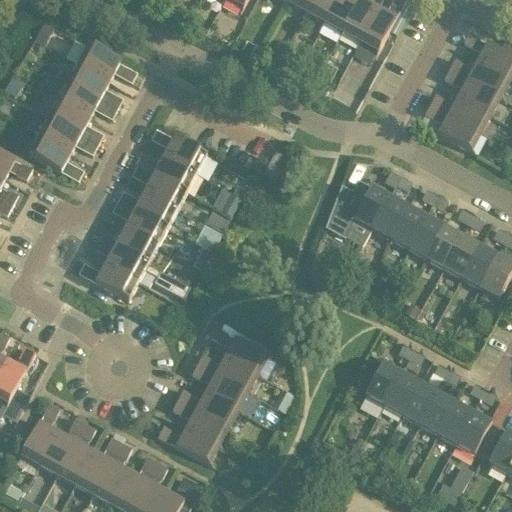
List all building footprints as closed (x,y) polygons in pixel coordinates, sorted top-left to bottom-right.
[(223,0),(223,1),(242,11),(247,0),(223,0)] [(289,0),(286,6),(304,16),(312,0),(289,0)] [(312,0),(304,16),(322,26),(335,0),(312,0)] [(351,0),(335,0),(322,26),(340,36),(358,3),(351,0)] [(399,16),(406,5),(396,0),(394,0),(389,10),(399,16)] [(358,3),(340,36),(358,45),(375,13),(358,3)] [(375,13),(358,45),(376,55),(394,23),(375,13)] [(468,38),(463,48),(474,54),(479,57),(474,65),(510,84),(511,80),(511,61),(485,47),(480,44),(468,38)] [(76,69),(108,86),(113,77),(131,87),(137,77),(118,67),(118,68),(86,50),(76,69)] [(449,74),(460,81),(466,70),(455,64),(449,74)] [(474,65),(465,83),(500,102),(510,84),(474,65)] [(104,94),(108,86),(76,69),(66,87),(117,114),(122,103),(104,94)] [(455,91),(460,81),(449,74),(443,85),(455,91)] [(465,83),(455,101),(490,120),(500,102),(465,83)] [(111,123),(117,114),(66,87),(56,105),(89,122),(93,114),(111,123)] [(429,110),(441,117),(446,106),(435,100),(429,110)] [(455,101),(445,119),(481,138),(490,120),(455,101)] [(85,129),(89,122),(56,105),(47,123),(98,150),(103,139),(85,129)] [(436,126),(441,117),(429,110),(424,120),(436,126)] [(445,119),(435,138),(471,157),(481,138),(445,119)] [(92,160),(98,150),(47,123),(37,141),(70,158),(74,150),(92,160)] [(163,162),(196,180),(206,162),(173,144),(174,143),(156,133),(151,144),(168,153),(163,162)] [(66,166),(70,158),(37,141),(27,159),(60,177),(60,176),(78,185),(84,175),(66,166)] [(274,183),(285,161),(273,155),(262,177),(274,183)] [(0,158),(0,182),(3,184),(13,166),(0,158)] [(196,180),(163,162),(160,169),(142,160),(136,171),(187,198),(196,180)] [(26,185),(32,174),(21,168),(15,179),(26,185)] [(177,216),(187,198),(136,171),(131,180),(149,190),(144,198),(177,216)] [(395,189),(400,180),(390,175),(385,183),(395,189)] [(400,180),(395,189),(407,195),(412,186),(400,180)] [(371,234),(389,201),(370,191),(361,207),(350,201),(353,195),(341,189),(324,232),(343,242),(352,224),(371,234)] [(431,209),(436,200),(426,194),(420,203),(431,209)] [(0,206),(11,212),(18,200),(6,195),(0,206)] [(177,216),(144,198),(140,205),(123,196),(117,206),(167,234),(177,216)] [(231,220),(241,203),(231,197),(221,214),(231,220)] [(436,200),(431,209),(443,215),(448,206),(436,200)] [(389,244),(407,211),(389,201),(371,234),(389,244)] [(0,217),(6,221),(11,212),(0,206),(0,217)] [(158,251),(167,234),(117,206),(111,216),(129,225),(125,234),(158,251)] [(407,253),(424,221),(407,211),(389,244),(407,253)] [(467,228),(472,219),(462,214),(457,223),(467,228)] [(221,236),(227,225),(211,216),(205,227),(221,236)] [(472,219),(467,228),(479,234),(484,226),(472,219)] [(424,263),(442,230),(424,221),(407,253),(424,263)] [(442,273),(460,240),(442,230),(424,263),(442,273)] [(158,251),(125,234),(121,241),(103,231),(98,242),(148,269),(158,251)] [(503,247),(507,239),(497,233),(492,242),(503,247)] [(511,241),(507,239),(503,247),(511,252),(511,241)] [(460,283),(478,250),(460,240),(442,273),(460,283)] [(138,287),(148,269),(98,242),(92,252),(110,261),(106,269),(138,287)] [(478,292),(496,260),(478,250),(460,283),(478,292)] [(511,268),(496,260),(478,292),(496,302),(511,273),(511,268)] [(138,287),(106,269),(101,277),(83,267),(78,278),(96,287),(96,288),(128,306),(138,287)] [(184,305),(190,289),(151,274),(145,290),(184,305)] [(224,351),(230,340),(217,333),(210,343),(224,351)] [(0,339),(0,353),(2,355),(9,344),(0,339)] [(234,343),(224,362),(258,380),(268,362),(234,343)] [(408,363),(413,355),(402,349),(397,358),(408,363)] [(29,369),(35,359),(24,352),(18,363),(29,369)] [(408,363),(404,371),(416,377),(424,361),(413,355),(408,363)] [(197,370),(209,377),(215,366),(202,359),(197,370)] [(224,362),(214,379),(248,398),(258,380),(224,362)] [(6,366),(0,377),(0,406),(6,409),(1,418),(2,419),(16,426),(29,400),(16,393),(25,376),(6,366)] [(383,410),(400,378),(382,368),(364,400),(383,410)] [(444,383),(448,374),(438,369),(433,377),(429,385),(440,391),(444,383)] [(204,387),(209,377),(197,370),(191,380),(204,387)] [(444,383),(456,389),(461,381),(448,374),(444,383)] [(401,420),(418,388),(400,378),(383,410),(401,420)] [(214,379),(204,397),(239,416),(248,398),(214,379)] [(419,429),(436,398),(418,388),(401,420),(419,429)] [(479,402),(484,394),(474,388),(469,397),(479,402)] [(484,394),(479,402),(491,409),(496,400),(484,394)] [(177,405),(189,412),(195,402),(183,395),(177,405)] [(204,397),(195,415),(229,434),(239,416),(204,397)] [(436,439),(454,407),(436,398),(419,429),(436,439)] [(184,422),(189,412),(177,405),(171,415),(184,422)] [(454,449),(472,417),(454,407),(436,439),(454,449)] [(53,426),(59,415),(48,409),(42,420),(53,426)] [(195,415),(185,433),(219,452),(229,434),(195,415)] [(472,417),(454,449),(473,459),(490,427),(472,417)] [(79,441),(85,429),(74,424),(68,435),(79,441)] [(39,428),(20,461),(39,471),(57,438),(39,428)] [(85,429),(79,441),(89,446),(95,435),(85,429)] [(169,448),(174,437),(163,431),(157,442),(169,448)] [(185,433),(174,451),(209,470),(219,452),(185,433)] [(506,477),(511,465),(511,438),(505,434),(487,467),(506,477)] [(57,438),(39,471),(57,481),(75,448),(57,438)] [(114,460),(120,449),(110,443),(104,455),(114,460)] [(354,447),(348,458),(354,461),(360,450),(354,447)] [(75,448),(57,481),(74,490),(92,457),(75,448)] [(120,449),(114,460),(124,466),(131,454),(120,449)] [(92,457),(74,490),(92,500),(110,467),(92,457)] [(150,479),(156,468),(146,463),(140,474),(150,479)] [(110,467),(92,500),(110,510),(128,477),(110,467)] [(156,468),(150,479),(160,485),(167,474),(156,468)] [(459,504),(472,473),(460,468),(448,499),(459,504)] [(128,477),(110,510),(113,511),(131,511),(146,487),(128,477)] [(164,496),(154,511),(191,511),(201,493),(182,483),(172,501),(164,496)] [(146,487),(131,511),(154,511),(164,496),(146,487)]
